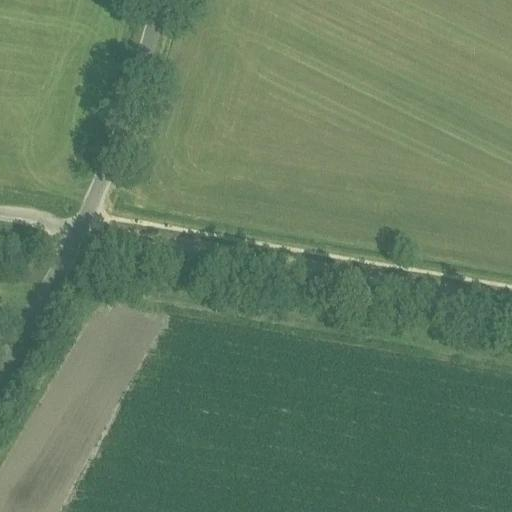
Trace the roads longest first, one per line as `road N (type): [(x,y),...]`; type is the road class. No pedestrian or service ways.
road 1 (track): [(78,226),(511,304)]
road 2 (unclassified): [(155,0),(78,226)]
road 3 (unclassified): [(0,364),(78,226)]
